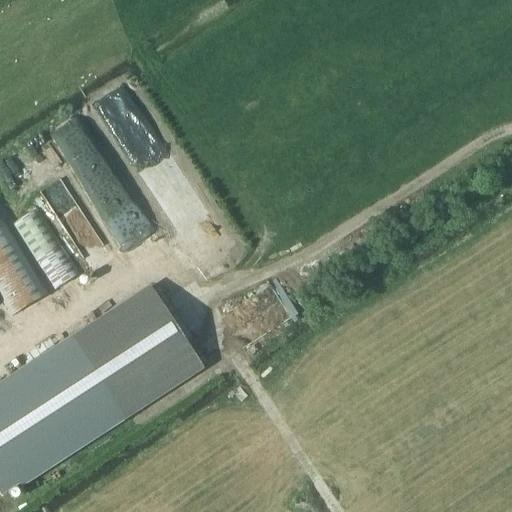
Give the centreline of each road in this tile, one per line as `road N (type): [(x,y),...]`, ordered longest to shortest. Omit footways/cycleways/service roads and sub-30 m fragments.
road 1 (track): [(0,347),(115,278),(167,274),(200,299),(269,271),(317,249),(478,142),(511,131)]
road 2 (track): [(200,299),(338,511)]
